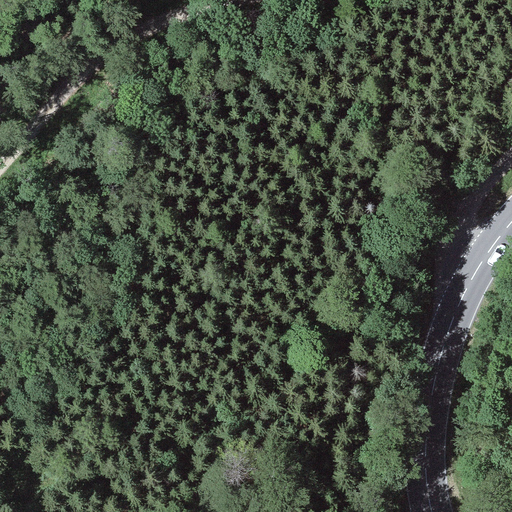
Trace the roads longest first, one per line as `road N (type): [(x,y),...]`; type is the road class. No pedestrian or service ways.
road 1 (secondary): [(432,511),(426,441),(443,347),(469,284),(511,223)]
road 2 (track): [(226,0),(148,26),(89,66),(0,167)]
road 3 (track): [(453,317),(451,243),(511,161)]
